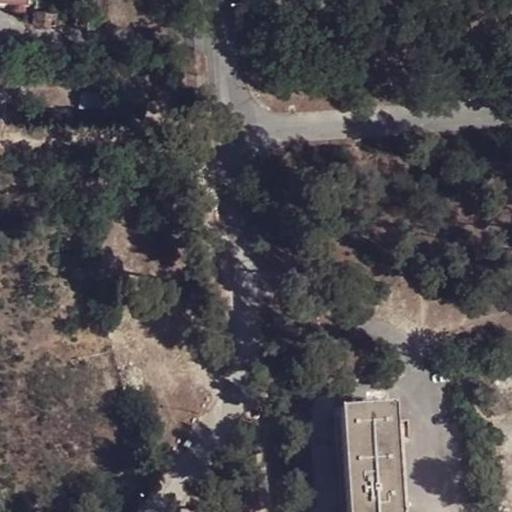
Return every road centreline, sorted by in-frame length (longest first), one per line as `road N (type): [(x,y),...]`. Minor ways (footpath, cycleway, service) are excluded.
road 1 (unclassified): [(511,112),(234,135),(224,0)]
road 2 (unclassified): [(160,511),(234,402),(248,367),(247,281)]
